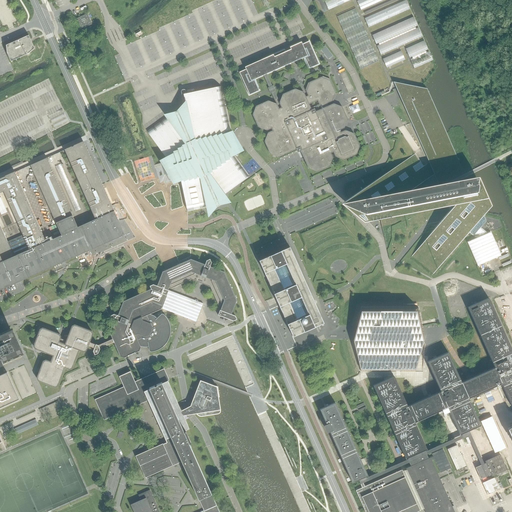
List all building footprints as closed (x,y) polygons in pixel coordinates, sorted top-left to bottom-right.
[(351,0),(327,0),(324,1),(328,10),(351,0)] [(359,0),(357,1),(359,6),(360,10),(383,0),(359,0)] [(390,0),(363,12),(365,15),(397,0),(390,0)] [(364,19),(367,24),(368,27),(409,9),(405,0),(364,19)] [(378,61),(374,51),(355,8),(337,17),(360,69),(378,61)] [(87,14),(76,18),(81,29),(92,24),(87,14)] [(413,17),(409,19),(372,35),(376,44),(378,43),(379,45),(377,46),(381,55),(422,37),(418,28),(416,29),(415,27),(417,26),(413,17)] [(28,35),(22,38),(6,45),(6,46),(7,53),(10,62),(28,54),(34,49),(34,48),(28,35)] [(278,157),(294,150),(296,149),(298,152),(301,151),(302,153),(304,159),(306,163),(308,169),(311,170),(317,172),(320,171),(323,169),(326,168),(329,166),(330,164),(333,158),(330,153),(333,152),(335,157),(340,158),(344,160),(350,157),(356,155),(358,150),(359,146),(357,140),(354,134),(351,133),(345,130),(340,133),(339,130),(344,128),(347,119),(342,107),(333,104),(328,106),(327,103),(332,101),(332,100),(333,101),(336,93),(335,93),(330,80),(329,80),(330,79),(322,76),(322,77),(321,77),(309,82),(309,83),(308,83),(305,90),(306,91),(308,96),(305,97),(303,92),(295,89),(282,94),(279,103),(274,91),(275,91),(273,85),(272,86),(265,72),(267,71),(267,73),(290,63),(289,61),(295,59),(295,61),(304,57),(309,68),(319,64),(308,41),(302,44),(301,42),(289,47),(290,49),(285,52),(284,49),(244,67),(245,69),(239,72),(249,95),(259,91),(254,79),(262,76),(261,74),(262,73),(269,87),(267,88),(270,93),(271,93),(276,104),(268,101),(256,106),(252,115),(258,127),(266,130),(271,128),(272,131),(267,133),(264,142),(270,154),(278,157)] [(410,60),(412,65),(414,69),(432,60),(428,52),(426,53),(425,51),(428,50),(424,41),(405,49),(409,58),(412,57),(412,59),(410,60)] [(325,45),(320,49),(328,59),(333,56),(325,45)] [(401,51),(397,53),(382,59),(386,68),(405,60),(401,51)] [(340,74),(348,93),(354,91),(345,71),(340,74)] [(468,232),(482,214),(489,206),(486,198),(477,177),(466,179),(412,189),(434,175),(458,160),(427,89),(393,82),(429,163),(423,166),(415,154),(367,186),(341,203),(354,215),(363,222),(448,205),(449,208),(450,210),(410,258),(431,277),(468,232)] [(227,135),(231,134),(221,86),(186,94),(185,91),(185,90),(184,90),(184,89),(183,89),(182,90),(181,90),(181,91),(181,92),(186,115),(184,116),(183,112),(172,117),(174,120),(172,121),(171,122),(167,117),(167,116),(146,131),(147,131),(178,174),(180,174),(181,180),(187,211),(187,212),(208,207),(207,207),(206,200),(213,199),(213,200),(214,200),(215,200),(216,200),(216,199),(216,198),(216,197),(222,193),(222,194),(248,176),(232,153),(232,154),(231,154),(227,135)] [(350,106),(353,114),(360,110),(357,103),(350,106)] [(118,220),(114,210),(112,207),(109,199),(83,142),(64,150),(96,219),(77,227),(47,158),(30,165),(61,235),(55,238),(46,242),(14,172),(0,178),(0,290),(19,282),(90,250),(109,242),(125,235),(118,220)] [(475,238),(467,242),(477,266),(501,256),(490,232),(487,233),(480,227),(486,221),(482,214),(468,232),(475,238)] [(269,256),(259,260),(278,304),(292,337),(293,336),(293,338),(309,331),(308,329),(323,323),(317,308),(314,303),(289,247),(269,256)] [(35,341),(33,346),(34,349),(40,351),(40,350),(53,355),(50,361),(46,360),(43,361),(36,378),(38,381),(55,387),(57,386),(64,368),(67,369),(69,370),(72,368),(73,366),(79,350),(84,352),(86,351),(88,346),(94,348),(93,351),(94,355),(95,355),(98,353),(100,349),(105,346),(107,345),(114,342),(117,349),(117,350),(117,349),(120,356),(124,358),(128,356),(130,355),(133,353),(135,352),(135,353),(139,351),(141,347),(140,346),(142,347),(143,347),(144,347),(145,347),(147,347),(148,347),(149,349),(149,350),(150,351),(151,351),(152,351),(153,350),(154,350),(155,350),(156,349),(157,349),(159,348),(160,348),(161,347),(162,346),(163,345),(164,344),(164,343),(165,342),(166,341),(167,340),(167,339),(168,338),(168,337),(168,336),(169,334),(169,333),(169,332),(169,331),(169,329),(169,328),(169,327),(169,326),(168,324),(168,323),(168,322),(167,321),(166,320),(166,319),(165,318),(164,317),(163,316),(163,315),(162,315),(162,314),(161,314),(160,315),(159,316),(157,318),(156,317),(155,316),(153,316),(150,314),(160,309),(196,322),(203,303),(168,291),(168,290),(169,287),(171,288),(191,280),(196,282),(204,285),(210,287),(218,306),(221,307),(220,310),(218,315),(233,321),(233,320),(236,319),(235,316),(231,314),(237,300),(224,272),(210,266),(211,262),(210,259),(209,259),(206,261),(205,264),(195,261),(190,259),(173,267),(166,270),(162,271),(157,286),(153,284),(149,286),(150,289),(122,301),(118,313),(117,315),(113,314),(110,315),(111,319),(115,320),(110,335),(112,339),(105,342),(103,343),(98,345),(95,344),(89,342),(93,333),(91,331),(74,324),(72,326),(65,344),(59,342),(61,337),(60,334),(42,328),(40,329),(35,341),(35,340),(35,341)] [(353,340),(352,344),(360,371),(379,371),(379,370),(400,370),(400,371),(415,371),(422,342),(424,337),(423,333),(422,327),(421,326),(419,314),(419,312),(418,307),(362,307),(357,326),(355,334),(353,340)] [(0,406),(18,398),(6,372),(0,374),(0,366),(3,365),(2,363),(4,362),(24,353),(13,328),(10,330),(0,334),(0,406)] [(405,459),(407,458),(410,466),(405,468),(406,470),(402,471),(402,470),(401,470),(401,471),(364,486),(361,478),(367,475),(365,470),(335,402),(329,405),(324,407),(319,409),(326,424),(325,425),(324,426),(327,432),(328,431),(329,431),(352,482),(358,480),(362,488),(356,490),(365,511),(416,511),(419,511),(420,511),(420,510),(424,509),(424,511),(456,511),(453,505),(451,506),(431,461),(434,459),(440,474),(451,469),(443,450),(432,454),(433,458),(431,459),(430,457),(428,458),(424,450),(426,449),(414,422),(447,407),(459,434),(461,434),(463,438),(468,436),(481,465),(475,467),(480,479),(490,474),(491,476),(506,469),(506,468),(500,454),(484,461),(485,463),(483,464),(469,430),(476,427),(480,425),(469,398),(461,382),(448,352),(427,361),(440,391),(411,404),(407,406),(406,403),(394,376),(373,385),(405,459)] [(185,430),(189,429),(185,419),(188,418),(186,416),(185,415),(196,413),(197,414),(197,415),(198,416),(199,416),(200,416),(201,416),(202,416),(214,414),(218,414),(218,413),(219,413),(220,412),(220,411),(220,410),(218,397),(219,397),(217,387),(200,380),(199,381),(192,399),(190,406),(181,411),(168,381),(169,380),(168,379),(166,379),(166,378),(163,371),(163,370),(157,373),(149,377),(146,378),(139,381),(135,383),(130,371),(119,376),(124,388),(122,389),(95,400),(104,421),(140,402),(147,399),(149,403),(165,439),(165,440),(166,442),(163,444),(163,443),(160,445),(135,456),(146,479),(148,477),(178,463),(182,461),(198,499),(199,498),(200,500),(200,501),(200,502),(201,503),(202,504),(204,510),(199,511),(219,511),(211,493),(189,443),(190,443),(191,443),(185,430)] [(504,389),(503,390),(501,392),(499,393),(500,394),(497,396),(498,397),(496,398),(497,401),(495,402),(504,422),(506,425),(511,439),(511,383),(511,384),(511,385),(507,387),(506,388),(504,389)] [(63,414),(58,402),(39,410),(44,422),(63,414)] [(360,411),(367,407),(365,402),(358,405),(360,411)] [(14,429),(16,433),(16,434),(38,425),(37,423),(36,419),(14,429)] [(469,465),(473,463),(466,449),(465,449),(463,444),(460,445),(469,465)] [(464,467),(466,466),(456,445),(447,449),(456,470),(458,469),(459,472),(465,469),(464,467)] [(494,477),(483,482),(487,493),(494,490),(491,484),(496,482),(494,477)] [(136,502),(130,504),(133,511),(159,511),(155,501),(150,490),(138,495),(140,500),(139,500),(136,502)] [(472,511),(469,503),(459,507),(460,511),(472,511)]
